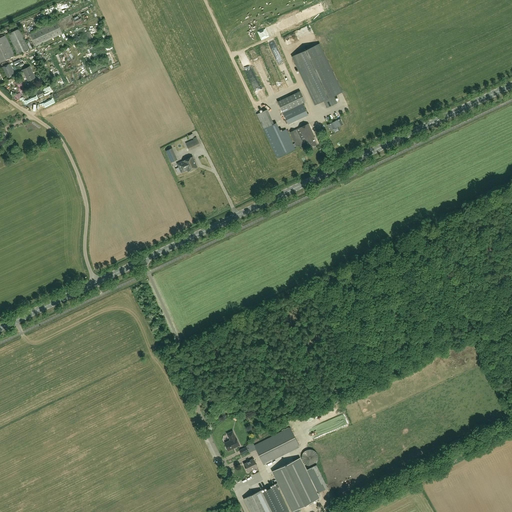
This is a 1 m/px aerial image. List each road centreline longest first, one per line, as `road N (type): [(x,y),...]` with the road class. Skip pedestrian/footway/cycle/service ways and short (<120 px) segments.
road 1 (secondary): [(94,280),(511,85)]
road 2 (unclassified): [(94,280),(83,252),(80,189),(60,139),(0,92)]
road 3 (track): [(339,511),(511,424)]
